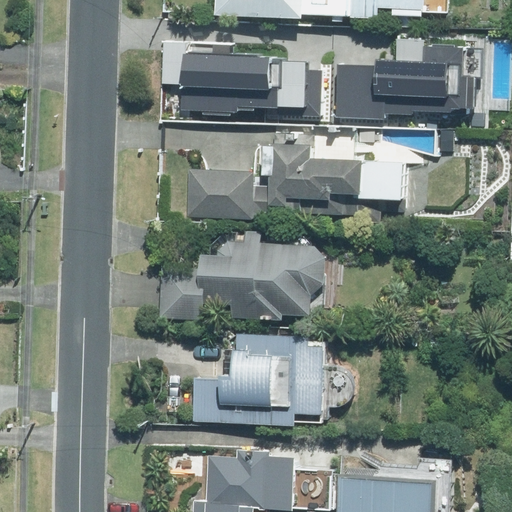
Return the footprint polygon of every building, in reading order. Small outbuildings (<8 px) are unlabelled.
[(219,0),(219,12),(352,16),(352,0),(219,0)] [(430,15),(429,0),(354,0),(355,15),(381,15),(381,4),(396,5),(395,24),(417,24),(417,15),(430,15)] [(207,50),(205,113),(304,116),(306,36),(269,35),(269,52),(207,50)] [(338,66),(336,116),(383,117),(383,109),(480,113),(482,74),(463,74),(464,49),(400,46),(399,62),(377,61),(376,67),(338,66)] [(258,171),(192,168),(190,214),(304,218),(305,211),(361,213),(362,195),(407,197),(408,159),(316,156),(317,143),(275,141),(274,176),(258,175),(258,171)] [(249,240),(231,239),(231,243),(226,243),(226,247),(220,246),(220,253),(205,252),(204,278),(165,276),(164,316),(208,317),(208,314),(285,317),(285,311),(329,313),(331,249),(324,248),(325,243),(304,243),(305,232),(249,230),(249,240)] [(198,377),(197,419),(300,422),(300,410),(327,411),(329,344),(314,344),(315,335),(239,333),(238,374),(226,374),(226,378),(198,377)] [(240,455),(211,454),(208,511),(257,511),(258,504),(335,508),(336,469),(300,467),(300,456),(274,455),(274,450),(240,449),(240,455)] [(437,511),(439,479),(344,474),(342,511),(437,511)]
